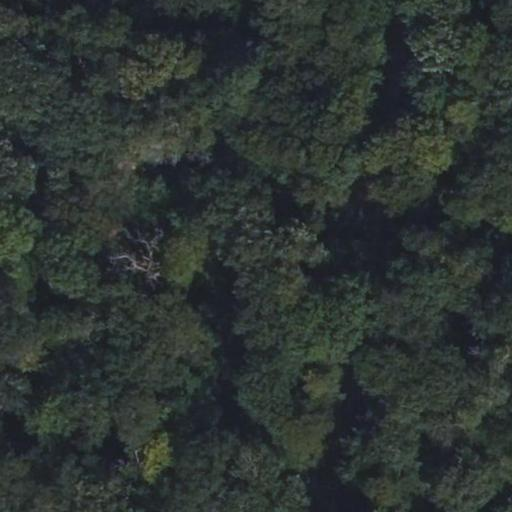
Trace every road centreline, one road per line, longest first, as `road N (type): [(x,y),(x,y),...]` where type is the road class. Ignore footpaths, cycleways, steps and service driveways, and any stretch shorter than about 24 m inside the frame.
road 1 (unknown): [(327,511),(411,0)]
road 2 (track): [(0,154),(511,235)]
